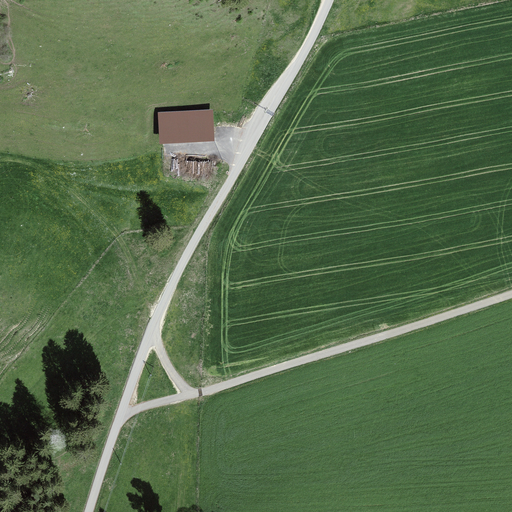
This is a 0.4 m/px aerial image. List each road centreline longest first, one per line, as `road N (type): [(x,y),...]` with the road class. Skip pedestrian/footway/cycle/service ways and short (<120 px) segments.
road 1 (unclassified): [(326,0),(181,262),(149,337)]
road 2 (residential): [(183,395),(511,295)]
